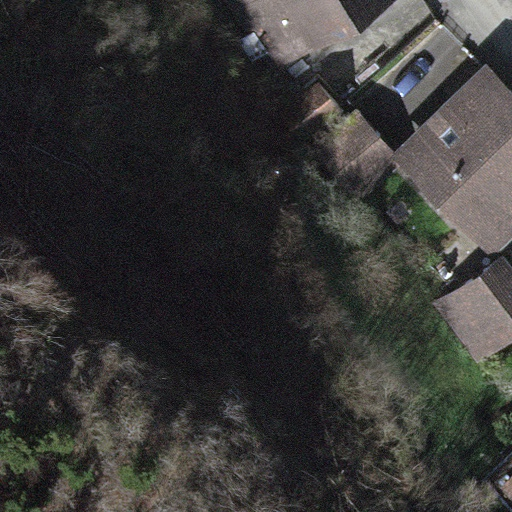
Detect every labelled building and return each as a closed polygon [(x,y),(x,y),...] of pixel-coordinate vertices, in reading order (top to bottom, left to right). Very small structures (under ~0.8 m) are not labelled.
[(234,0),(270,53),(349,0),(234,0)] [(511,92),(481,60),(392,144),(489,245),(511,223),(511,92)] [(307,80),(280,114),(302,131),(329,97),(307,80)] [(350,113),(316,146),(361,191),(394,158),(350,113)] [(511,282),(490,256),(433,303),(477,356),(511,327),(511,282)]
